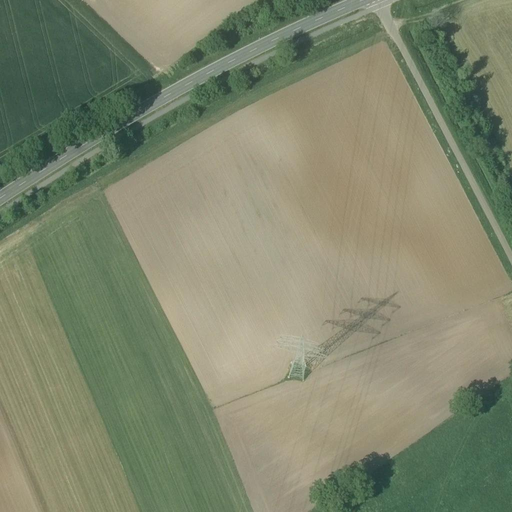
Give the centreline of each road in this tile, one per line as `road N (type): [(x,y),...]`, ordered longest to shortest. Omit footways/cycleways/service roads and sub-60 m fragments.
road 1 (secondary): [(0,199),(80,144),(361,0)]
road 2 (unclassified): [(377,0),(511,256)]
